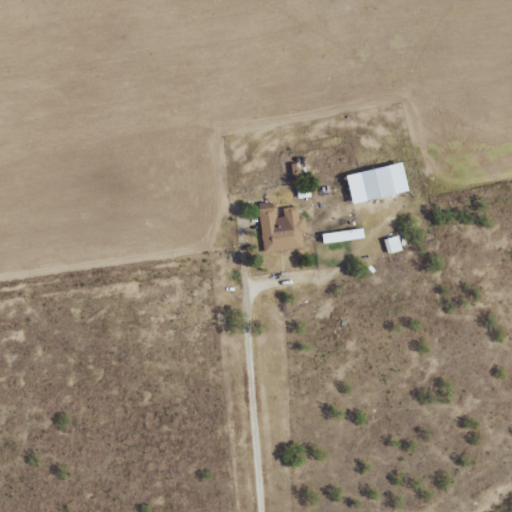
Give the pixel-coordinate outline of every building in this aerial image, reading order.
[(290,164),(292,175),(303,174),(302,163),(290,164)] [(408,191),(402,163),(346,174),(352,203),(408,191)] [(306,247),(302,219),(299,219),(297,206),(278,209),(277,203),(257,205),(264,252),(306,247)] [(323,242),(364,240),(363,229),(322,232),(323,242)] [(387,254),(401,251),(398,236),(384,238),(387,254)]
